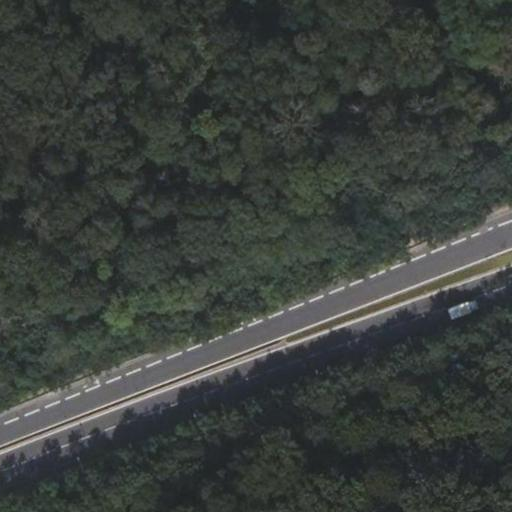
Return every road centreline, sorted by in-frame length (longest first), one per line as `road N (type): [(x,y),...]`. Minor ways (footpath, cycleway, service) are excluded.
road 1 (secondary): [(511,230),(0,436)]
road 2 (secondary): [(0,477),(511,277)]
